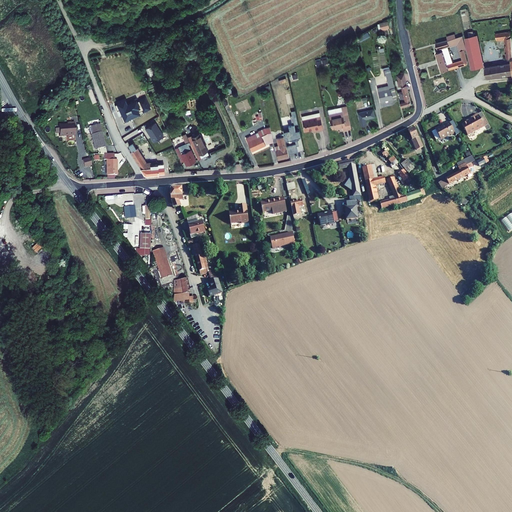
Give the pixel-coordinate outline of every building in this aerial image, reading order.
[(379,31),(389,28),(387,20),(377,23),(379,31)] [(511,30),(497,32),(497,39),(505,38),(508,58),(511,57),(511,30)] [(359,41),(370,36),(368,32),(357,37),(359,41)] [(448,40),(436,42),(438,51),(436,52),(441,71),(470,65),(463,35),(456,37),(455,34),(447,36),(448,40)] [(478,35),(466,37),(472,65),(480,63),(480,66),(485,65),(478,35)] [(322,59),(315,60),(316,67),(328,65),(326,56),(321,57),(322,59)] [(511,64),(511,63),(486,66),(488,77),(511,73),(511,64)] [(297,73),(289,75),(290,82),(298,80),(297,73)] [(379,101),(397,98),(394,87),(377,91),(379,101)] [(407,87),(403,88),(405,95),(401,96),(402,101),(401,102),(403,107),(412,104),(407,87)] [(154,99),(134,110),(137,116),(141,113),(156,105),(154,99)] [(144,119),(159,112),(156,105),(141,113),(144,119)] [(93,118),(92,108),(78,109),(78,119),(93,118)] [(339,112),(343,129),(350,128),(346,108),(339,110),(339,112)] [(363,120),(374,118),(372,110),(371,110),(356,113),(358,127),(365,126),(363,120)] [(119,125),(133,118),(130,112),(116,119),(119,125)] [(326,115),(329,130),(339,129),(339,130),(343,129),(339,112),(326,115)] [(136,124),(144,119),(141,113),(137,116),(133,118),(136,124)] [(300,116),(302,131),(313,129),(313,131),(321,130),(317,113),(300,116)] [(462,128),(468,139),(485,130),(485,129),(481,122),(479,117),(469,123),(470,125),(468,126),(468,125),(462,128)] [(119,125),(132,148),(137,146),(138,147),(142,145),(132,126),(136,124),(133,118),(119,125)] [(101,142),(94,121),(85,124),(84,121),(79,121),(83,132),(87,131),(92,145),(94,144),(96,149),(98,149),(103,149),(100,142),(101,142)] [(58,124),(58,135),(74,134),(73,122),(66,122),(66,124),(58,124)] [(454,124),(450,126),(454,135),(458,133),(454,124)] [(454,135),(450,126),(445,128),(445,129),(440,132),(439,130),(434,133),(431,135),(431,136),(434,143),(442,138),(443,140),(449,137),(450,138),(455,135),(454,135)] [(205,154),(213,150),(205,132),(197,136),(205,154)] [(265,132),(249,142),(254,151),(268,143),(265,132)] [(417,132),(410,136),(417,148),(418,147),(422,153),(426,151),(425,144),(417,132)] [(282,137),(276,138),(277,146),(273,147),(275,160),(286,158),(282,137)] [(287,157),(300,154),(299,145),(292,147),(292,143),(284,144),(287,157)] [(145,172),(162,173),(163,163),(146,162),(138,147),(137,146),(132,148),(131,149),(145,172)] [(193,165),(199,162),(192,147),(179,153),(184,164),(187,162),(188,165),(193,163),(193,165)] [(103,149),(98,149),(99,156),(102,156),(103,172),(113,171),(113,156),(109,156),(109,149),(103,149)] [(92,160),(90,153),(83,155),(85,163),(92,160)] [(353,191),(358,190),(353,161),(337,164),(338,169),(345,168),(347,180),(350,179),(351,185),(352,184),(353,191)] [(418,168),(414,164),(408,169),(412,173),(418,168)] [(473,173),(468,164),(459,168),(461,172),(463,177),(473,173)] [(361,169),(365,181),(378,177),(374,165),(361,169)] [(404,169),(398,172),(405,184),(411,181),(404,169)] [(461,172),(446,179),(450,185),(458,180),(459,182),(462,180),(461,179),(463,177),(461,172)] [(378,177),(365,181),(369,194),(371,201),(380,198),(376,186),(387,182),(384,175),(378,177)] [(396,197),(381,201),(383,207),(408,200),(405,192),(401,193),(397,183),(395,177),(389,179),(396,197)] [(446,179),(440,182),(443,188),(449,185),(446,179)] [(286,183),(288,190),(295,189),(294,182),(286,183)] [(178,199),(183,198),(183,192),(186,192),(185,185),(172,186),(170,196),(174,207),(181,205),(178,199)] [(287,211),(284,197),(261,202),(263,212),(272,210),(273,214),(287,211)] [(303,198),(290,201),(293,215),(300,213),(298,205),(304,204),(303,198)] [(34,202),(25,205),(28,212),(34,210),(36,215),(39,213),(34,202)] [(142,205),(142,214),(145,214),(144,219),(150,219),(150,205),(142,205)] [(248,224),(246,205),(237,206),(238,212),(234,213),(234,211),(227,212),(229,224),(240,223),(240,225),(248,224)] [(136,208),(126,210),(127,220),(137,219),(136,208)] [(339,227),(336,210),(318,214),(321,230),(339,227)] [(197,222),(195,217),(187,219),(191,239),(197,237),(196,234),(205,232),(202,221),(197,222)] [(270,235),(271,247),(295,244),(293,232),(270,235)] [(150,235),(141,235),(140,250),(150,250),(150,235)] [(198,244),(192,245),(199,275),(207,273),(206,269),(207,268),(204,257),(201,258),(198,244)] [(163,250),(153,253),(160,272),(161,272),(164,280),(172,277),(169,269),(170,269),(163,250)] [(215,280),(212,272),(207,273),(210,281),(208,281),(210,289),(206,290),(208,297),(220,293),(216,279),(215,280)] [(188,281),(175,282),(175,290),(175,303),(183,303),(184,304),(196,304),(195,298),(192,298),(188,281)]
